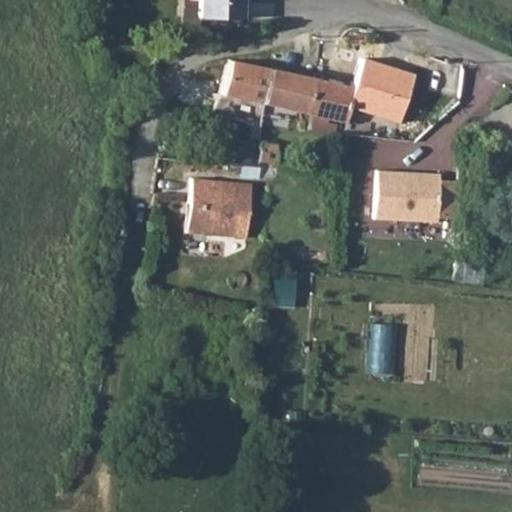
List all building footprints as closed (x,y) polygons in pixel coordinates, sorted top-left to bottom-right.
[(197,0),(197,17),(239,19),(239,0),(197,0)] [(407,76),(422,81),(430,52),(388,35),(386,34),(384,35),(381,40),(379,45),(389,47),(381,61),(381,62),(409,70),(407,76)] [(227,60),(217,94),(262,104),(268,69),(228,60),(227,60)] [(381,62),(379,67),(372,85),(368,84),(366,87),(374,91),(401,98),(407,76),(409,70),(381,62)] [(314,79),(268,69),(262,104),(305,113),(314,79)] [(316,80),(314,79),(305,113),(308,114),(345,123),(346,121),(353,123),(361,92),(358,91),(356,90),(353,88),(316,80)] [(240,165),(250,166),(250,142),(220,139),(217,163),(240,165)] [(257,167),(257,166),(258,161),(258,143),(250,142),(250,166),(257,167)] [(258,143),(258,161),(276,162),(277,144),(258,143)] [(470,188),(471,161),(456,161),(455,187),(470,188)] [(240,174),(240,166),(233,165),(232,173),(240,174)] [(257,167),(250,166),(240,165),(240,166),(240,174),(257,175),(257,167)] [(189,178),(184,232),(244,237),(249,184),(189,178)] [(482,283),(483,257),(454,255),(452,281),(482,283)] [(274,498),(276,452),(262,452),(260,498),(274,498)]
